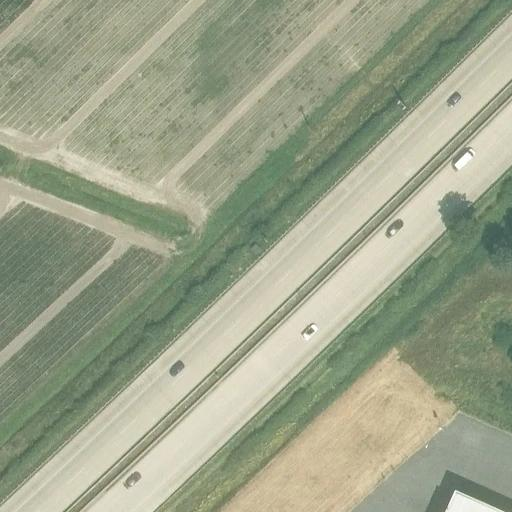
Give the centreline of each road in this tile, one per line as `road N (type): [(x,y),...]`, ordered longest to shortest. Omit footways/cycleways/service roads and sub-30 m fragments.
road 1 (motorway): [(511,54),(37,511)]
road 2 (motorway): [(110,511),(511,125)]
